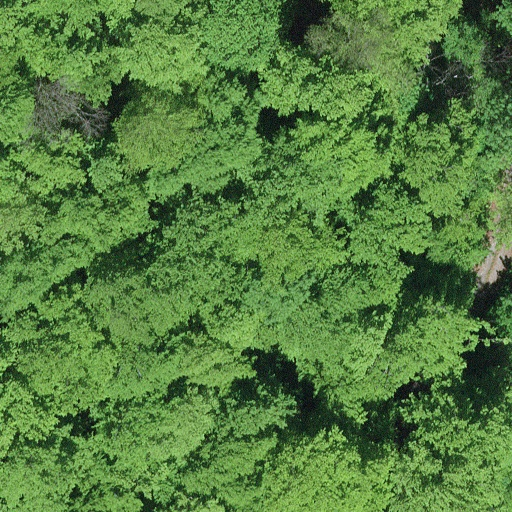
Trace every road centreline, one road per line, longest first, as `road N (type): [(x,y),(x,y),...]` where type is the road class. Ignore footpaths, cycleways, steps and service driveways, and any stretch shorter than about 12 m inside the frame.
road 1 (track): [(328,511),(381,449),(506,239),(505,0)]
road 2 (track): [(294,0),(191,164),(0,277)]
